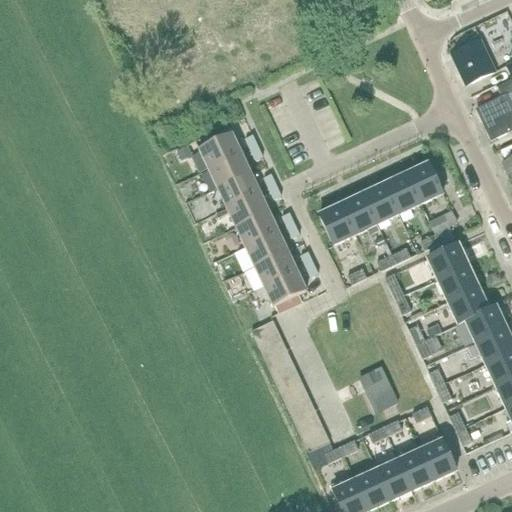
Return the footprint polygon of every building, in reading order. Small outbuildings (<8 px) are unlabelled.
[(204,9),(238,2),(238,0),(101,0),(106,24),(116,33),(117,33),(143,28),(164,33),(170,32),(185,14),(209,10),(204,9)] [(481,44),(451,57),(465,88),(495,74),(481,44)] [(511,108),(511,83),(510,84),(497,90),(502,101),(477,113),(491,143),(511,133),(511,109),(511,108)] [(208,171),(241,156),(232,135),(198,151),(208,171)] [(251,151),(258,148),(253,137),(245,141),(251,151)] [(256,162),(263,159),(258,148),(251,151),(256,162)] [(180,161),(190,156),(187,149),(176,154),(180,161)] [(217,191),(251,175),(241,156),(208,171),(217,191)] [(511,161),(502,166),(511,186),(511,161)] [(407,177),(421,207),(443,197),(429,167),(407,177)] [(226,211),(260,195),(251,175),(217,191),(226,211)] [(269,191),(276,187),(271,177),(264,180),(269,191)] [(399,217),(421,207),(407,177),(385,188),(399,217)] [(274,202),(281,198),(276,187),(269,191),(274,202)] [(377,227),(399,217),(385,188),(363,198),(377,227)] [(236,230),(269,215),(260,195),(226,211),(236,230)] [(342,208),(356,238),(367,232),(369,238),(380,233),(377,227),(363,198),(342,208)] [(333,248),(356,238),(342,208),(319,219),(333,248)] [(245,250),(278,234),(269,215),(236,230),(245,250)] [(434,236),(456,226),(451,215),(429,225),(434,236)] [(287,230),(295,227),(289,216),(282,219),(287,230)] [(292,241),(300,237),(295,227),(287,230),(292,241)] [(439,247),(454,240),(450,231),(435,237),(439,247)] [(254,270),(288,254),(278,234),(245,250),(254,270)] [(424,254),(439,247),(435,237),(420,245),(424,254)] [(439,284),(469,270),(458,247),(428,261),(439,284)] [(396,267),(411,260),(406,251),(392,258),(396,267)] [(263,289),(297,274),(288,254),(254,270),(263,289)] [(306,270),(313,266),(308,255),(301,258),(306,270)] [(381,274),(396,267),(392,258),(376,265),(381,274)] [(311,280),(318,277),(313,266),(306,270),(311,280)] [(449,306),(479,292),(469,270),(439,284),(449,306)] [(352,288),(366,281),(362,272),(347,279),(352,288)] [(297,274),(263,289),(273,310),(306,294),(297,274)] [(395,304),(404,300),(394,277),(384,281),(395,304)] [(466,324),(489,313),(479,292),(449,306),(459,328),(467,325),(466,324)] [(402,318),(411,314),(404,300),(395,304),(402,318)] [(477,346),(506,332),(496,310),(489,313),(466,324),(467,325),(477,346)] [(255,346),(278,335),(273,325),(250,336),(255,346)] [(415,348),(425,344),(417,329),(408,333),(415,348)] [(441,336),(437,329),(426,334),(430,341),(441,336)] [(487,368),(511,356),(511,344),(506,332),(477,346),(487,368)] [(260,356),(282,345),(278,335),(255,346),(260,356)] [(422,362),(431,358),(425,344),(415,348),(422,362)] [(264,366),(287,356),(282,345),(260,356),(264,366)] [(269,376),(292,366),(287,356),(264,366),(269,376)] [(497,390),(511,382),(511,356),(487,368),(497,390)] [(274,387),(297,376),(292,366),(269,376),(274,387)] [(436,392),(445,388),(438,372),(428,377),(436,392)] [(381,373),(360,383),(377,417),(397,407),(381,373)] [(279,397),(301,386),(297,376),(274,387),(279,397)] [(507,412),(511,409),(511,382),(497,390),(507,412)] [(283,407),(306,396),(301,386),(279,397),(283,407)] [(442,406),(451,402),(445,388),(436,392),(442,406)] [(288,417),(311,406),(306,396),(283,407),(288,417)] [(293,427),(316,417),(311,406),(288,417),(293,427)] [(416,426),(432,419),(427,410),(412,417),(416,426)] [(456,436),(465,432),(458,415),(448,420),(456,436)] [(298,437),(320,427),(316,417),(293,427),(298,437)] [(387,440),(402,433),(397,423),(383,430),(387,440)] [(302,448),(325,437),(320,427),(298,437),(302,448)] [(372,447),(387,440),(383,430),(368,437),(372,447)] [(462,449),(472,445),(465,432),(456,436),(462,449)] [(307,458),(330,447),(325,437),(302,448),(307,458)] [(344,460),(358,453),(354,443),(339,450),(344,460)] [(443,445),(431,451),(428,444),(418,448),(421,455),(434,485),(457,475),(443,445)] [(329,467),(344,460),(339,450),(324,457),(329,467)] [(412,495),(434,485),(421,455),(399,465),(412,495)] [(399,465),(387,471),(383,463),(373,468),(376,476),(377,475),(391,505),(412,495),(399,465)] [(367,511),(374,511),(391,505),(377,475),(376,476),(355,485),(367,511)] [(367,511),(355,485),(343,491),(340,484),(329,488),(334,499),(340,511),(367,511)]
